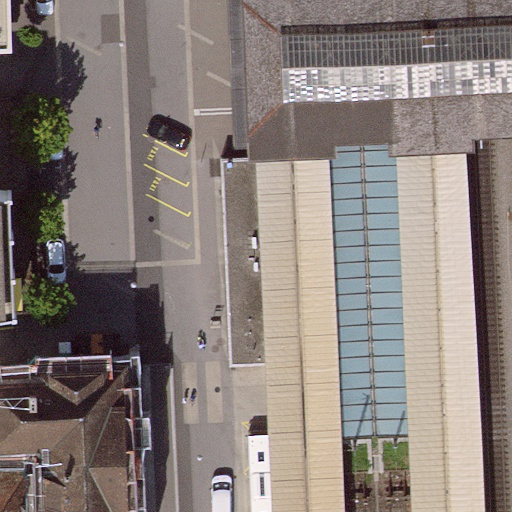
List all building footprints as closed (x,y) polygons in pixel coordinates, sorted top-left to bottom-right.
[(0,0),(0,48),(13,49),(11,0),(0,0)] [(226,154),(216,155),(224,361),(273,359),(267,175),(266,153),(226,154)] [(0,313),(17,313),(14,184),(0,184),(0,313)] [(127,511),(123,365),(112,366),(107,361),(98,359),(89,361),(84,367),(42,368),(43,378),(0,379),(0,443),(19,443),(38,511),(127,511)] [(0,511),(38,511),(19,443),(0,448),(0,511)]
